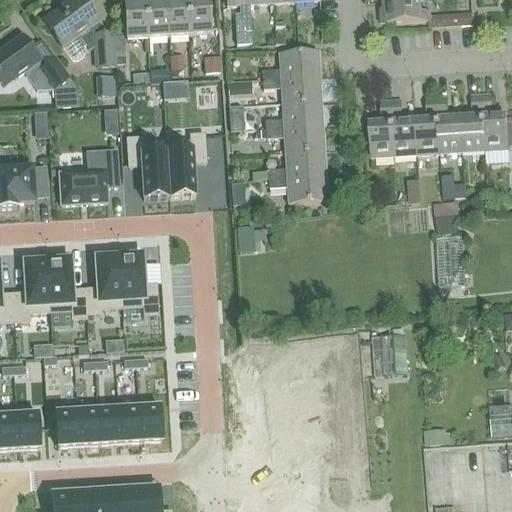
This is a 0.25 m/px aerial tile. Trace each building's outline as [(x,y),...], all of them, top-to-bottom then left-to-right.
[(80,0),(45,25),(63,51),(64,51),(72,62),(77,63),(84,58),(85,54),(83,50),(86,48),(91,54),(96,51),(97,71),(114,70),(114,66),(113,49),(112,39),(100,40),(100,27),(80,0)] [(127,44),(148,42),(144,0),(136,0),(137,3),(124,4),(127,44)] [(169,41),(166,1),(153,2),(152,0),(144,0),(148,42),(169,41)] [(169,41),(190,39),(187,0),(179,0),(180,0),(166,1),(169,41)] [(187,0),(190,39),(204,39),(211,38),(208,0),(187,0)] [(249,9),(248,0),(225,0),(226,11),(249,9)] [(272,8),(271,0),(248,0),(249,9),(272,8)] [(420,15),(420,2),(385,4),(385,14),(382,14),(379,17),(380,27),(430,24),(430,14),(420,15)] [(23,41),(0,56),(0,85),(4,91),(24,77),(37,95),(55,94),(56,111),(77,110),(76,93),(56,64),(41,75),(37,68),(40,66),(23,41)] [(125,49),(113,49),(114,66),(125,66),(125,49)] [(263,84),(320,81),(318,57),(279,59),(280,74),(262,75),(263,84)] [(282,108),(321,106),(320,81),(263,84),(263,94),(281,93),(282,108)] [(481,98),(485,154),(507,153),(505,119),(492,119),(492,113),(493,113),(493,97),(481,98)] [(462,156),(485,154),(481,98),(471,99),(472,115),(474,115),(475,120),(460,121),(462,156)] [(462,156),(460,121),(447,122),(447,116),(448,116),(447,100),(436,101),(439,157),(462,156)] [(416,158),(439,157),(436,101),(425,101),(426,117),(428,117),(428,123),(414,124),(416,158)] [(370,161),(393,160),(390,103),(380,104),(381,119),(383,119),(384,125),(368,126),(370,161)] [(416,158),(414,124),(401,125),(400,118),(402,118),(401,103),(390,103),(393,160),(416,158)] [(265,133),(322,130),(321,106),(282,108),(283,124),(264,125),(265,133)] [(363,114),(355,114),(356,129),(364,129),(363,114)] [(284,157),(323,155),(322,130),(265,133),(265,144),(284,143),(284,157)] [(190,145),(166,146),(169,202),(180,201),(180,202),(182,202),(182,201),(190,201),(190,202),(191,202),(191,201),(195,201),(194,177),(195,177),(194,176),(193,172),(194,172),(194,171),(193,171),(193,168),(206,167),(204,138),(190,139),(190,145)] [(141,142),(127,142),(128,172),(141,171),(141,174),(140,174),(140,175),(141,175),(142,179),(141,179),(141,181),(142,180),(143,204),(147,204),(149,204),(149,203),(156,203),(156,204),(158,204),(158,203),(169,202),(166,146),(141,148),(141,142)] [(88,176),(59,178),(61,210),(79,208),(79,209),(90,208),(107,207),(106,192),(118,191),(116,155),(87,157),(88,176)] [(285,172),(267,173),(267,183),(325,180),(323,155),(284,157),(285,172)] [(0,213),(17,212),(16,208),(34,207),(34,203),(33,198),(47,198),(46,172),(32,173),(31,167),(8,169),(8,174),(0,174),(0,213)] [(325,180),(267,183),(268,193),(286,193),(287,206),(326,204),(325,180)] [(433,206),(435,225),(444,224),(442,205),(433,206)] [(438,290),(465,289),(463,240),(436,241),(438,290)] [(144,319),(158,318),(156,289),(143,290),(141,260),(119,262),(122,312),(143,311),(144,319)] [(96,263),(98,292),(85,293),(86,318),(101,318),(101,314),(122,312),(119,262),(96,263)] [(24,267),(26,297),(13,298),(15,327),(29,326),(29,318),(51,317),(47,265),(45,266),(24,267)] [(51,317),(71,315),(72,323),(87,322),(85,293),(71,294),(69,265),(48,266),(48,265),(47,265),(51,317)] [(0,327),(14,327),(13,298),(0,298),(0,327)] [(341,328),(308,329),(309,342),(341,341),(341,328)] [(384,380),(407,378),(405,337),(382,338),(384,380)] [(267,374),(265,374),(266,394),(312,390),(310,360),(301,361),(300,348),(274,350),(275,363),(266,363),(267,374)] [(55,361),(43,362),(43,370),(56,369),(55,361)] [(147,363),(135,364),(136,372),(148,371),(147,363)] [(135,364),(123,365),(124,373),(136,372),(135,364)] [(94,366),(83,367),(83,375),(95,374),(94,366)] [(106,366),(94,366),(95,374),(107,374),(106,366)] [(13,371),(1,372),(2,380),(14,379),(13,371)] [(25,371),(13,371),(14,379),(25,379),(25,371)] [(353,407),(341,408),(341,416),(353,415),(353,407)] [(492,441),(511,439),(511,407),(489,409),(492,441)] [(159,410),(138,412),(140,447),(162,446),(159,410)] [(319,410),(267,413),(272,473),(323,470),(319,410)] [(138,412),(118,413),(120,448),(140,447),(138,412)] [(118,413),(97,414),(99,450),(120,448),(118,413)] [(97,414),(77,415),(79,451),(99,450),(97,414)] [(77,415),(55,417),(58,452),(79,451),(77,415)] [(353,415),(341,416),(342,424),(354,423),(353,415)] [(37,418),(16,419),(18,454),(39,453),(37,418)] [(16,419),(0,419),(0,455),(18,454),(16,419)] [(354,423),(342,424),(343,432),(355,431),(354,423)] [(355,444),(343,445),(344,453),(356,452),(355,444)] [(356,452),(344,453),(345,461),(356,460),(356,452)] [(356,460),(345,461),(345,468),(357,468),(356,460)] [(316,508),(314,509),(313,511),(359,511),(358,495),(349,496),(349,483),(323,485),(324,498),(315,498),(316,508)] [(138,511),(159,511),(158,493),(137,494),(138,511)] [(138,511),(137,494),(122,495),(116,496),(116,511),(138,511)] [(95,497),(95,511),(116,511),(116,496),(110,496),(95,497)] [(95,511),(95,497),(74,498),(75,511),(95,511)] [(75,511),(74,498),(52,499),(52,511),(75,511)]
